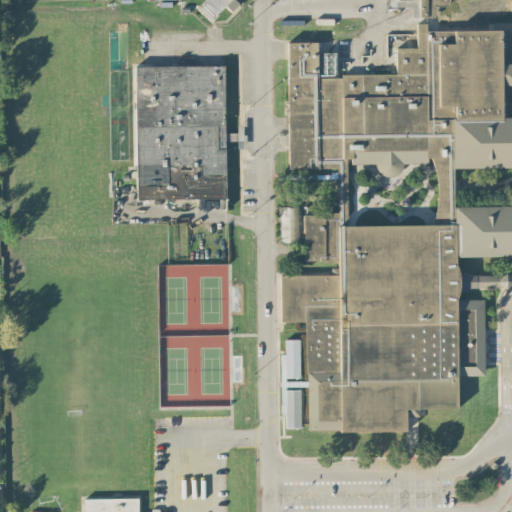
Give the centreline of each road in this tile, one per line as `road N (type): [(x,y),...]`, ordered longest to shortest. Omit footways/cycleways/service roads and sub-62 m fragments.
road 1 (residential): [(263,511),(261,0)]
road 2 (residential): [(280,50),(115,52),(120,215),(261,221)]
road 3 (tertiary): [(511,431),(462,468),(263,470)]
